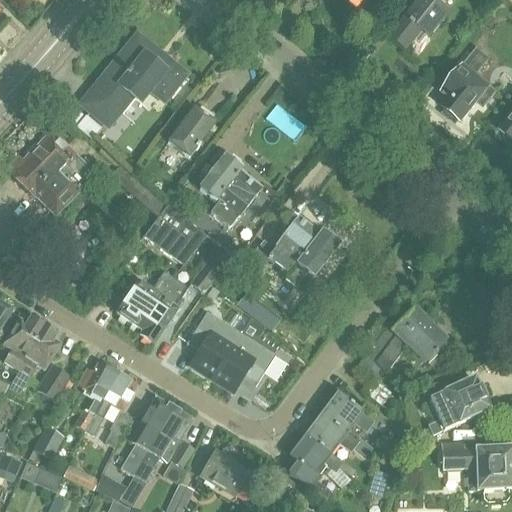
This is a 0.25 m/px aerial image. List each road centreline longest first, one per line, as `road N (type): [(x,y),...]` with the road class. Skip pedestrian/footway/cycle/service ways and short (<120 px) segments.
road 1 (residential): [(453,200),(286,429),(265,442),(251,443),(0,287)]
road 2 (tertiary): [(453,200),(209,0)]
road 3 (secondary): [(0,113),(96,0)]
